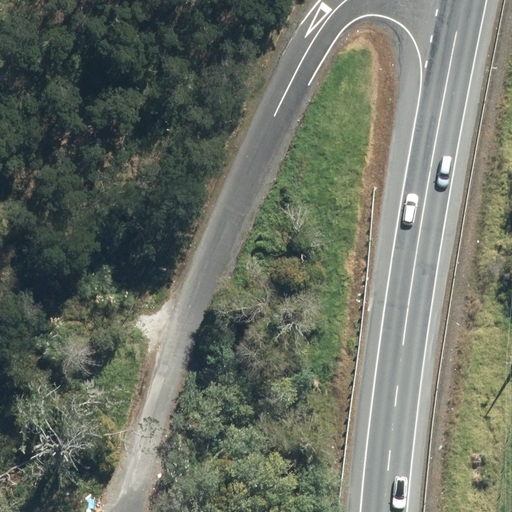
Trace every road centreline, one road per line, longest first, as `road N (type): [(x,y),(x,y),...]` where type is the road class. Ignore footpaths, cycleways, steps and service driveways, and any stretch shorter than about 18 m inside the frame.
road 1 (unclassified): [(347,0),(305,56),(234,211),(161,402),(130,511)]
road 2 (trunk): [(461,0),(429,142),(380,511)]
